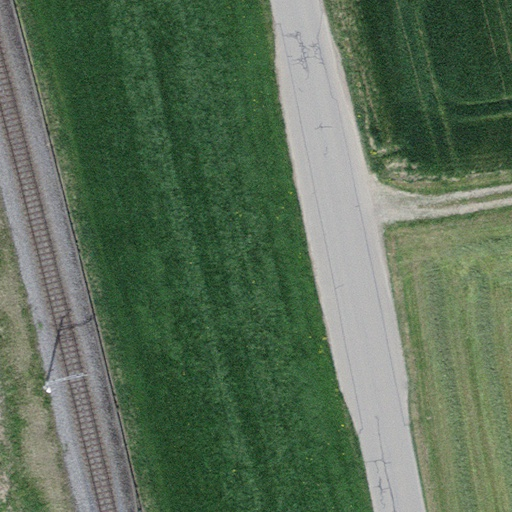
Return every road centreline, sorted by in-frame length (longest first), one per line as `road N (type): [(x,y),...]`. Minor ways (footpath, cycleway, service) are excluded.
road 1 (unclassified): [(294,0),(345,213),(400,511)]
road 2 (track): [(345,213),(511,185)]
